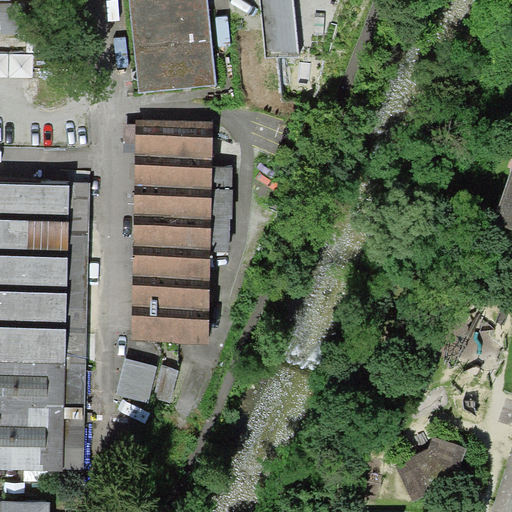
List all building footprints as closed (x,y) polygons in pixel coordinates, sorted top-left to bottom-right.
[(207,0),(129,0),(139,93),(216,85),(207,0)] [(213,122),(137,120),(136,125),(136,152),(131,341),(208,343),(211,252),(231,252),(233,167),(212,167),(213,122)] [(136,152),(136,125),(124,124),(123,152),(136,152)] [(511,169),(494,222),(511,228),(511,169)] [(90,183),(0,180),(0,361),(86,364),(90,183)] [(157,367),(125,358),(116,394),(148,403),(157,367)] [(0,468),(83,471),(86,364),(0,361),(0,468)] [(179,370),(162,365),(153,398),(170,403),(179,370)] [(0,500),(0,511),(50,511),(50,502),(0,500)]
